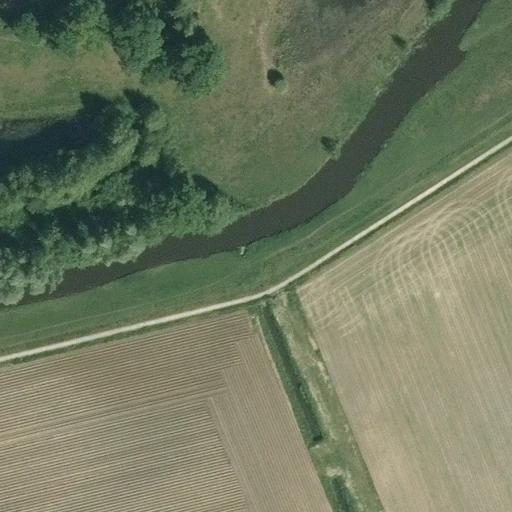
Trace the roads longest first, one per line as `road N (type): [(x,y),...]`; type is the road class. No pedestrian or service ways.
road 1 (track): [(511,116),(269,273),(0,339)]
road 2 (track): [(0,90),(92,79),(133,106),(169,116),(219,80),(253,0)]
road 3 (track): [(283,303),(365,511)]
